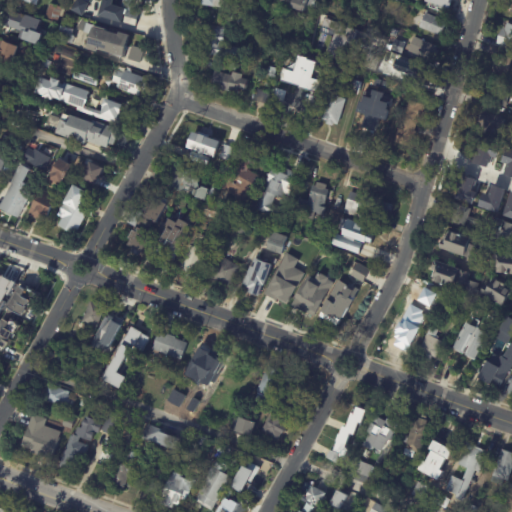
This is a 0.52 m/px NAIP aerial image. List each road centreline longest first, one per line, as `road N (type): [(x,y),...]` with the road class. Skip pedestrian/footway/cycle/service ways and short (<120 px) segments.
road 1 (residential): [(476,0),(399,267),(352,356)]
road 2 (residential): [(168,0),(176,97),(86,259)]
road 3 (residential): [(427,185),(176,97)]
road 4 (tertiary): [(337,362),(91,272)]
road 5 (tertiary): [(511,424),(357,369)]
road 6 (residential): [(342,375),(263,511)]
road 7 (residential): [(76,278),(0,415)]
